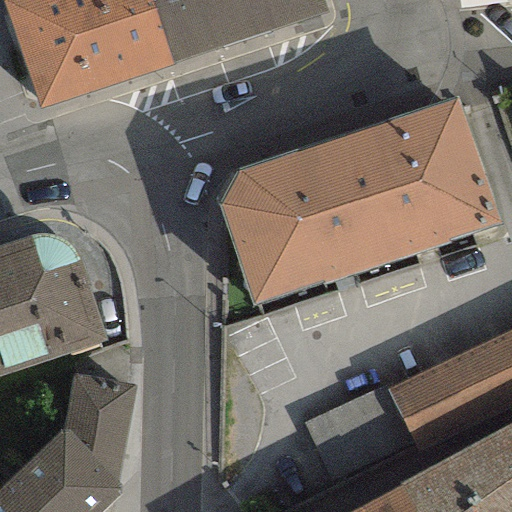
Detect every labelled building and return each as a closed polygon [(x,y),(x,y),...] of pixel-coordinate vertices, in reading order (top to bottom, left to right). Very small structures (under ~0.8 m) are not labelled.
[(5,0),(1,1),(36,109),(169,64),(147,0),(5,0)] [(319,0),(147,0),(169,64),(324,12),(319,0)] [(237,173),(218,206),(252,306),(498,224),(457,100),(237,173)] [(30,251),(0,260),(0,389),(109,354),(85,282),(65,256),(30,251)] [(511,395),(511,331),(301,425),(328,484),(511,395)] [(136,386),(70,375),(61,430),(0,485),(0,511),(95,511),(117,491),(114,484),(136,386)] [(511,511),(511,424),(400,484),(416,511),(511,511)] [(416,511),(400,484),(349,511),(416,511)]
